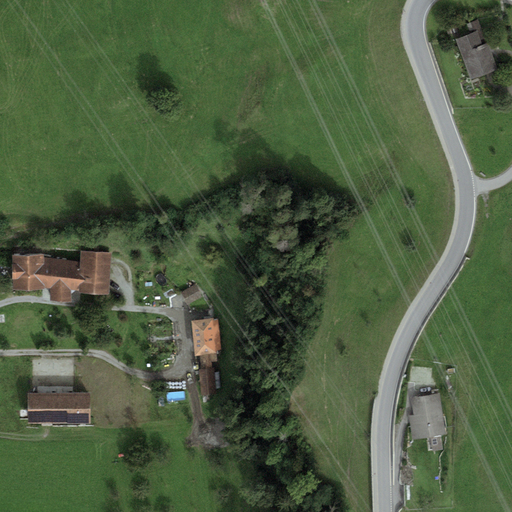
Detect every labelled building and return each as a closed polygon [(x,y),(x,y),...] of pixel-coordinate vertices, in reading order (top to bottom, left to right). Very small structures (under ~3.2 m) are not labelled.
[(478,33),(456,41),(471,81),(498,71),(488,45),(484,46),(478,33)] [(109,253),(81,251),(80,261),(79,290),(79,293),(106,294),(109,253)] [(43,254),(13,256),(13,290),(50,288),(51,300),(71,302),(71,291),(79,290),(80,261),(44,258),(43,254)] [(197,284),(181,294),(189,308),(205,299),(197,284)] [(218,317),(193,320),(196,356),(200,355),(201,369),(198,369),(201,397),(217,396),(214,368),(217,367),(216,353),(222,353),(218,317)] [(90,393),(27,393),(27,423),(91,422),(90,393)] [(440,393),(411,397),(414,415),(409,416),(413,440),(430,437),(432,451),(443,450),(441,435),(446,434),(440,393)]
